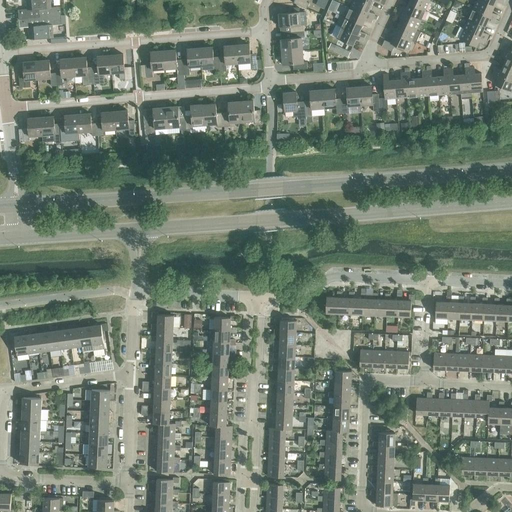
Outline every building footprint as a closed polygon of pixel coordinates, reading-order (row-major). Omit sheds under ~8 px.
[(17,10),(17,19),(39,17),(37,0),(25,0),(26,9),(17,10)] [(49,0),(37,0),(39,17),(60,15),(59,7),(50,7),(49,0)] [(306,0),(294,0),(293,3),(306,9),(309,3),(306,1),(306,0)] [(321,0),(319,6),(324,9),(327,0),(321,0)] [(358,0),(353,0),(350,8),(373,18),(375,14),(369,11),(371,6),(358,0)] [(409,0),(408,3),(425,11),(429,1),(427,0),(409,0)] [(477,0),(474,6),(473,9),(495,19),(497,15),(491,12),(494,7),(479,0),(477,0)] [(400,6),(398,10),(420,20),(425,11),(408,3),(406,9),(400,6)] [(350,8),(346,18),(362,25),(365,20),(371,23),(373,18),(350,8)] [(473,9),(468,19),(485,26),(487,21),(493,23),(495,19),(473,9)] [(391,26),(389,30),(411,40),(416,43),(421,32),(416,30),(420,20),(398,10),(396,15),(402,17),(399,23),(397,28),(391,26)] [(290,26),(290,32),(304,31),(304,24),(300,25),(299,12),(279,14),(280,26),(290,26)] [(60,15),(39,17),(40,38),(52,38),(51,25),(61,24),(60,15)] [(39,17),(17,19),(18,28),(28,27),(29,39),(40,38),(39,17)] [(346,18),(341,28),(364,38),(366,34),(360,31),(362,25),(346,18)] [(468,19),(464,28),(486,39),(488,34),(482,32),(485,26),(468,19)] [(364,38),(341,28),(336,38),(353,45),(356,39),(362,42),(364,38)] [(486,39),(464,28),(459,39),(476,46),(478,40),(484,43),(486,39)] [(411,40),(389,30),(387,34),(393,37),(390,43),(384,40),(381,47),(391,51),(394,45),(407,50),(411,40)] [(281,39),(282,52),(302,50),(301,38),(305,38),(304,31),(290,32),(291,38),(281,39)] [(249,44),(237,45),(238,63),(250,62),(251,69),(257,69),(256,56),(250,57),(249,44)] [(225,59),(219,59),(220,72),(226,71),(226,64),(238,63),(237,45),(224,46),(225,59)] [(504,47),(502,52),(511,56),(511,46),(510,50),(504,47)] [(212,47),(200,48),(201,66),(214,65),(214,72),(220,72),(219,59),(213,60),(212,47)] [(188,62),(182,62),(183,75),(190,74),(189,67),(201,66),(200,48),(187,49),(188,62)] [(163,51),(164,69),(177,68),(177,75),(179,75),(180,89),(184,88),(183,75),(182,62),(177,63),(176,50),(163,51)] [(302,50),(282,52),(283,64),(293,63),(293,70),(307,69),(307,62),(303,62),(302,50)] [(152,70),(164,69),(163,51),(151,52),(152,65),(146,65),(147,77),(153,77),(152,70)] [(506,59),(504,64),(511,67),(511,56),(502,52),(500,56),(506,59)] [(123,54),(110,55),(112,73),(119,72),(120,80),(132,79),(131,67),(124,68),(123,54)] [(98,70),(93,70),(94,84),(105,83),(104,74),(112,73),(110,55),(97,56),(98,70)] [(86,57),(73,58),(75,76),(82,75),(83,85),(94,84),(93,70),(87,71),(86,57)] [(56,73),(57,85),(63,85),(62,77),(75,76),(73,58),(60,59),(61,73),(56,73)] [(51,86),(57,85),(56,73),(50,73),(49,60),(36,61),(38,79),(51,78),(51,86)] [(30,79),(38,79),(36,61),(23,62),(24,76),(19,76),(20,88),(31,87),(30,79)] [(495,67),(493,71),(511,79),(511,67),(504,64),(501,70),(495,67)] [(459,75),(461,93),(461,99),(472,98),(471,92),(469,67),(465,68),(465,74),(459,75)] [(474,67),(469,67),(471,92),(483,91),(481,73),(475,74),(474,67)] [(439,95),(450,94),(448,69),(443,69),(444,76),(438,77),(439,95)] [(450,94),(461,93),(459,75),(453,75),(453,69),(448,69),(450,94)] [(428,95),(439,95),(438,77),(432,77),(431,70),(426,71),(428,95)] [(418,96),(428,95),(426,71),(422,71),(422,78),(416,78),(418,96)] [(511,89),(511,79),(493,71),(491,76),(497,78),(495,84),(511,92),(511,89)] [(407,97),(418,96),(416,78),(410,79),(410,72),(405,73),(407,97)] [(396,98),(407,97),(405,73),(400,73),(401,79),(395,80),(396,98)] [(387,99),(396,98),(395,80),(389,80),(388,74),(383,74),(383,78),(385,98),(385,99),(387,99)] [(201,79),(193,80),(194,88),(201,87),(201,79)] [(372,86),(359,87),(360,105),(373,104),(373,111),(379,111),(379,110),(378,98),(373,99),(372,86)] [(348,101),(342,101),(343,114),(349,113),(348,106),(360,105),(359,87),(347,88),(348,101)] [(335,89),(322,90),(324,108),(336,107),(336,114),(343,114),(342,101),(336,102),(335,89)] [(311,104),(305,104),(306,116),(312,116),(311,109),(324,108),(322,90),(310,91),(311,104)] [(487,91),(488,103),(496,103),(495,91),(487,91)] [(306,116),(305,104),(297,105),(296,92),(283,93),(285,111),(293,110),(293,117),(298,117),(298,119),(306,119),(306,116)] [(253,100),(241,101),(242,122),(255,121),(255,124),(261,124),(260,110),(254,110),(253,100)] [(229,112),(223,113),(224,127),(225,127),(228,126),(230,126),(230,123),(242,122),(241,101),(228,102),(229,112)] [(216,103),(203,104),(205,125),(217,124),(217,127),(224,127),(223,113),(216,113),(216,103)] [(192,115),(185,116),(186,130),(193,129),(193,126),(205,125),(203,104),(191,105),(192,115)] [(178,106),(166,107),(167,128),(179,127),(180,130),(186,130),(185,116),(179,116),(178,106)] [(167,128),(166,107),(153,108),(154,118),(148,119),(149,133),(155,132),(155,129),(167,128)] [(127,110),(115,111),(116,129),(129,128),(129,135),(135,135),(134,120),(128,121),(127,110)] [(102,123),(97,123),(98,135),(104,135),(103,130),(116,129),(115,111),(102,112),(102,123)] [(91,113),(78,114),(79,132),(92,131),(92,136),(97,135),(98,135),(97,123),(91,124),(91,113)] [(65,126),(60,126),(61,141),(67,140),(66,133),(79,132),(78,114),(65,115),(65,126)] [(41,117),(42,135),(43,142),(55,141),(56,144),(61,143),(61,141),(60,126),(59,126),(59,124),(54,124),(54,116),(41,117)] [(452,116),(441,117),(442,125),(452,125),(452,116)] [(484,116),(474,117),(474,126),(485,125),(484,116)] [(29,136),(42,135),(41,117),(28,118),(29,129),(23,129),(23,135),(24,141),(30,141),(29,136)] [(361,126),(350,127),(351,135),(362,134),(361,126)] [(71,149),(63,150),(63,158),(71,158),(71,149)] [(326,313),(338,313),(339,297),(342,297),(342,291),(337,291),(337,297),(326,297),(326,313)] [(338,313),(350,314),(351,298),(354,298),(354,292),(349,292),(349,298),(342,297),(339,297),(338,313)] [(350,314),(362,314),(363,298),(366,298),(366,292),(361,292),(361,298),(354,298),(351,298),(350,314)] [(362,314),(374,315),(375,299),(378,299),(378,293),(373,293),(373,299),(366,298),(363,298),(362,314)] [(374,315),(386,315),(387,299),(390,299),(390,294),(385,293),(385,299),(378,299),(375,299),(374,315)] [(386,315),(398,316),(399,300),(402,300),(402,294),(397,294),(397,300),(390,299),(387,299),(386,315)] [(399,300),(398,316),(411,316),(411,301),(414,301),(414,295),(409,294),(409,300),(402,300),(399,300)] [(435,318),(448,318),(448,302),(451,302),(451,296),(446,296),(446,302),(436,301),(435,318)] [(448,318),(460,319),(460,303),(463,303),(463,297),(458,297),(458,302),(451,302),(448,302),(448,318)] [(460,319),(472,319),(472,303),(475,303),(475,297),(470,297),(470,303),(463,303),(460,303),(460,319)] [(472,319),(484,320),(484,304),(487,304),(487,298),(482,298),(482,303),(475,303),(472,303),(472,319)] [(484,320),(496,320),(496,304),(499,304),(499,298),(494,298),(494,304),(487,304),(484,304),(484,320)] [(496,320),(508,321),(508,305),(511,305),(511,299),(506,299),(506,304),(499,304),(496,304),(496,320)] [(157,317),(157,324),(157,327),(173,327),(174,315),(158,314),(158,312),(152,312),(152,317),(157,317)] [(214,317),(214,329),(230,330),(230,328),(230,321),(236,321),(237,316),(230,316),(230,317),(214,317)] [(280,322),(280,329),(280,332),(296,333),(297,320),(281,320),(281,317),(275,317),(274,322),(280,322)] [(101,324),(90,326),(93,350),(104,349),(101,324)] [(157,329),(157,336),(157,339),(173,339),(173,327),(157,327),(157,324),(151,324),(151,329),(157,329)] [(79,327),(82,346),(83,352),(93,350),(90,326),(79,327)] [(79,327),(69,329),(71,347),(82,346),(79,327)] [(214,329),(213,341),(230,342),(230,340),(230,333),(236,333),(236,328),(230,328),(230,330),(214,329)] [(69,329),(58,330),(60,349),(71,347),(69,329)] [(280,334),(279,341),(279,344),(295,345),(296,333),(280,332),(280,329),(274,329),(274,334),(280,334)] [(58,330),(47,332),(50,350),(60,349),(58,330)] [(47,332),(36,333),(39,352),(50,350),(47,332)] [(36,333),(26,335),(28,353),(39,352),(36,333)] [(28,353),(26,335),(15,336),(17,355),(28,353)] [(156,341),(156,348),(156,351),(172,351),(173,339),(157,339),(157,336),(151,336),(151,341),(156,341)] [(213,341),(213,353),(229,354),(229,352),(229,345),(235,345),(236,340),(230,340),(230,342),(213,341)] [(279,346),(279,353),(279,356),(295,357),(295,345),(279,344),(279,341),(274,341),(273,346),(279,346)] [(156,353),(156,360),(156,363),(172,363),(172,351),(156,351),(156,348),(150,348),(150,353),(156,353)] [(359,366),(372,366),(373,350),(360,349),(359,366)] [(372,366),(384,367),(385,350),(373,350),(372,366)] [(384,367),(396,367),(397,351),(385,350),(384,367)] [(397,351),(396,367),(408,368),(409,352),(397,351)] [(213,353),(212,365),(228,366),(229,364),(229,357),(235,357),(235,352),(229,352),(229,354),(213,353)] [(279,358),(278,365),(278,368),(294,369),(295,357),(279,356),(279,353),(273,353),(273,358),(279,358)] [(433,369),(445,369),(446,353),(434,353),(433,369)] [(445,369),(457,370),(458,354),(446,353),(445,369)] [(457,370),(469,370),(470,354),(458,354),(457,370)] [(469,370),(481,371),(482,355),(470,354),(469,370)] [(481,371),(493,371),(494,355),(482,355),(481,371)] [(493,371),(505,372),(506,356),(494,355),(493,371)] [(155,365),(155,375),(171,375),(172,363),(156,363),(156,360),(150,360),(150,365),(155,365)] [(212,365),(212,377),(228,378),(228,369),(234,369),(235,364),(229,364),(228,366),(212,365)] [(278,370),(278,380),(294,381),(294,369),(278,368),(278,365),(272,365),(272,370),(278,370)] [(328,385),(334,385),(335,382),(351,383),(351,371),(335,370),(335,380),(329,380),(328,385)] [(155,375),(155,387),(171,387),(171,375),(155,375)] [(212,377),(211,389),(227,390),(228,378),(212,377)] [(278,380),(277,392),(293,393),(294,381),(278,380)] [(328,397),(334,397),(334,394),(350,395),(351,383),(335,382),(334,385),(334,392),(328,392),(328,397)] [(155,387),(154,399),(170,399),(171,387),(155,387)] [(92,389),(91,401),(110,401),(110,390),(92,389)] [(211,389),(211,401),(227,402),(227,390),(211,389)] [(277,392),(277,404),(293,405),(293,393),(277,392)] [(416,414),(428,414),(429,398),(432,398),(432,392),(427,392),(427,398),(416,398),(416,414)] [(428,414),(440,415),(441,399),(444,399),(444,393),(439,393),(439,399),(432,398),(429,398),(428,414)] [(440,415),(452,415),(453,399),(456,399),(456,393),(451,393),(451,399),(444,399),(441,399),(440,415)] [(327,409),(333,409),(333,406),(350,407),(350,395),(334,394),(334,397),(334,404),(328,404),(327,409)] [(452,415),(464,416),(465,400),(468,400),(468,394),(463,394),(463,400),(456,399),(453,399),(452,415)] [(464,416),(476,416),(477,400),(480,400),(480,394),(475,394),(475,400),(468,400),(465,400),(464,416)] [(476,416),(488,417),(489,407),(489,401),(492,401),(492,395),(487,395),(487,401),(480,400),(477,400),(476,416)] [(23,397),(22,408),(41,409),(41,398),(23,397)] [(154,399),(154,411),(170,411),(170,399),(154,399)] [(91,401),(91,411),(109,412),(110,401),(91,401)] [(211,401),(210,413),(226,414),(227,402),(211,401)] [(488,423),(500,424),(501,407),(504,408),(504,402),(499,401),(499,407),(489,407),(488,417),(488,423)] [(500,424),(511,424),(511,402),(511,408),(504,408),(501,407),(500,424)] [(277,404),(276,416),(292,417),(293,405),(277,404)] [(327,421),(333,421),(333,418),(349,419),(350,407),(333,406),(333,409),(333,416),(327,416),(327,421)] [(22,408),(22,419),(40,420),(41,409),(22,408)] [(91,411),(90,422),(109,423),(109,412),(91,411)] [(153,423),(159,423),(169,424),(169,423),(170,411),(154,411),(153,423)] [(210,425),(216,426),(216,425),(226,426),(226,414),(210,413),(210,425)] [(276,416),(276,428),(286,428),(286,429),(292,429),(292,417),(276,416)] [(333,421),(332,430),(343,431),(342,431),(349,432),(349,419),(333,418),(333,421)] [(22,419),(21,430),(40,431),(40,420),(22,419)] [(159,423),(159,435),(175,436),(175,433),(175,426),(181,426),(181,421),(175,421),(175,423),(169,423),(169,424),(159,423)] [(90,422),(90,433),(108,434),(109,423),(90,422)] [(216,425),(216,426),(215,438),(232,438),(232,426),(226,426),(216,425)] [(270,427),(269,440),(285,441),(286,429),(286,428),(276,428),(270,427)] [(21,430),(21,441),(39,442),(40,431),(21,430)] [(326,430),(326,440),(326,442),(342,443),(342,431),(343,431),(332,430),(326,430)] [(379,435),(379,442),(379,445),(395,445),(395,433),(379,432),(379,430),(373,430),(373,435),(379,435)] [(90,433),(89,444),(108,445),(108,434),(90,433)] [(159,435),(158,447),(174,448),(174,445),(175,438),(181,438),(181,433),(175,433),(175,436),(159,435)] [(215,438),(215,450),(231,450),(232,438),(215,438)] [(269,440),(268,452),(285,452),(285,441),(269,440)] [(326,445),(325,452),(325,454),(341,455),(342,443),(326,442),(326,440),(320,440),(320,445),(326,445)] [(21,441),(21,452),(39,452),(39,442),(21,441)] [(378,447),(378,454),(378,457),(394,457),(395,445),(379,445),(379,442),(373,442),(372,447),(378,447)] [(89,444),(89,455),(107,455),(108,445),(89,444)] [(158,447),(158,459),(174,460),(174,457),(174,450),(180,450),(180,445),(174,445),(174,448),(158,447)] [(215,450),(214,462),(231,462),(231,450),(215,450)] [(39,452),(21,452),(20,463),(39,464),(39,452)] [(268,452),(268,464),(284,464),(285,452),(268,452)] [(325,457),(325,464),(325,466),(341,467),(341,455),(325,454),(325,452),(319,452),(319,457),(325,457)] [(378,459),(378,466),(377,469),(394,469),(394,457),(378,457),(378,454),(372,454),(372,459),(378,459)] [(107,455),(89,455),(88,466),(107,467),(107,455)] [(174,460),(158,459),(157,471),(173,472),(174,462),(180,462),(180,457),(174,457),(174,460)] [(462,473),(474,474),(475,457),(462,457),(462,473)] [(474,474),(486,474),(487,458),(475,457),(474,474)] [(486,474),(498,475),(499,459),(487,458),(486,474)] [(498,475),(510,475),(511,459),(499,459),(498,475)] [(231,462),(214,462),(214,474),(230,475),(231,462)] [(284,464),(268,464),(267,476),(284,477),(284,464)] [(325,466),(325,464),(319,464),(319,469),(325,469),(324,479),(340,479),(341,467),(325,466)] [(377,471),(377,478),(377,481),(393,481),(394,469),(377,469),(378,466),(372,466),(371,471),(377,471)] [(157,479),(156,491),(172,492),(172,489),(173,482),(179,482),(179,477),(173,477),(173,480),(157,479)] [(377,483),(377,490),(376,493),(393,493),(393,481),(377,481),(377,478),(371,478),(371,483),(377,483)] [(423,478),(423,484),(425,484),(425,500),(437,501),(437,484),(435,484),(428,484),(428,478),(423,478)] [(435,478),(435,484),(437,484),(437,501),(449,501),(450,485),(440,484),(440,479),(435,478)] [(214,481),(213,494),(229,494),(230,482),(214,481)] [(425,484),(423,484),(413,483),(412,499),(410,499),(410,505),(415,506),(415,500),(425,500),(425,484)] [(267,484),(267,496),(283,497),(283,484),(267,484)] [(324,489),(324,496),(323,498),(340,499),(340,487),(324,486),(324,484),(318,484),(318,489),(324,489)] [(156,491),(156,503),(172,504),(172,501),(172,494),(178,495),(178,490),(172,489),(172,492),(156,491)] [(376,493),(377,490),(371,490),(370,495),(376,495),(376,505),(392,506),(393,493),(376,493)] [(0,493),(0,509),(8,510),(7,511),(12,511),(13,510),(11,510),(11,494),(2,493),(0,493)] [(213,494),(212,506),(229,506),(229,494),(213,494)] [(267,496),(266,508),(282,509),(283,497),(267,496)] [(323,501),(323,508),(323,510),(339,511),(340,499),(323,498),(324,496),(318,496),(317,501),(323,501)] [(43,497),(43,510),(59,511),(60,498),(56,498),(48,498),(43,497)] [(98,500),(97,511),(119,511),(120,511),(114,511),(114,500),(98,500)] [(156,503),(155,511),(171,511),(172,506),(178,507),(178,502),(172,501),(172,504),(156,503)]
